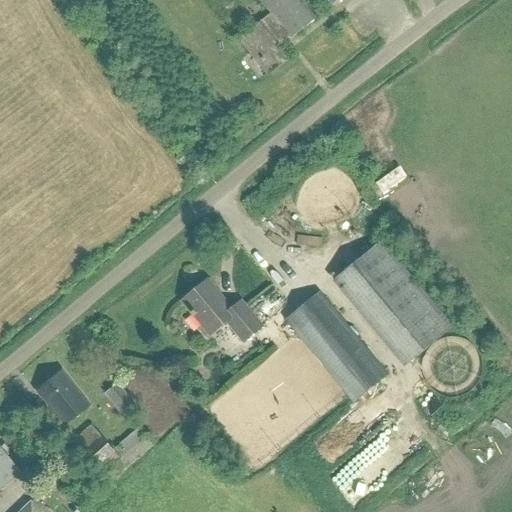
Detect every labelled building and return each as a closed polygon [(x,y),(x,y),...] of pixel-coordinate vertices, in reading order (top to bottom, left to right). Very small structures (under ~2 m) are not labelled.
[(271,14),(238,40),(266,76),(287,58),(280,49),(315,21),(298,0),(264,0),(262,2),(271,14)] [(382,242),(339,277),(410,364),(453,328),(382,242)] [(286,250),(278,257),(289,272),(298,265),(286,250)] [(208,280),(182,302),(209,336),(226,322),(243,343),(262,327),(241,302),(232,310),(208,280)] [(320,292),(285,321),(354,404),(389,376),(320,292)] [(456,343),(458,378),(488,376),(485,341),(456,343)] [(61,373),(37,392),(66,427),(90,408),(61,373)] [(105,394),(124,417),(137,406),(119,383),(105,394)] [(112,451),(91,426),(70,443),(107,488),(155,445),(141,427),(112,451)] [(0,447),(0,490),(1,492),(22,475),(0,447)] [(439,491),(452,511),(460,505),(447,486),(439,491)] [(47,511),(34,499),(21,511),(47,511)]
